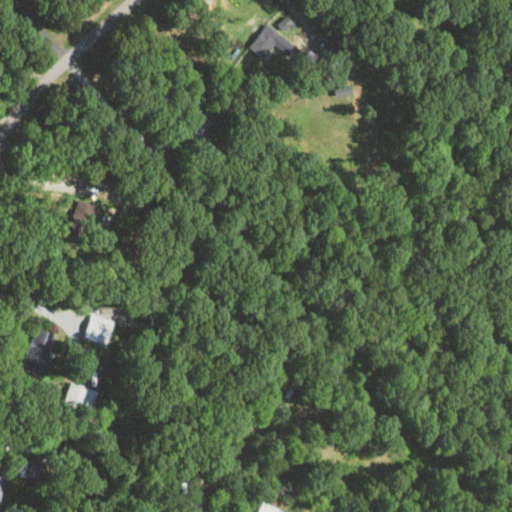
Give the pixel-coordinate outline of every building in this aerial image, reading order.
[(277,35),(263,23),(245,47),(259,58),(277,35)] [(318,61),(332,69),(341,54),(327,46),(318,61)] [(208,123),(201,116),(171,146),(178,153),(208,123)] [(80,237),(93,207),(75,200),(63,230),(80,237)] [(17,370),(39,379),(47,359),(42,358),(51,335),(32,328),(17,370)] [(75,414),(85,389),(67,382),(57,406),(75,414)] [(33,477),(34,462),(14,460),(13,475),(33,477)] [(154,506),(170,509),(173,493),(158,490),(154,506)] [(280,511),(259,502),(254,511),(280,511)]
